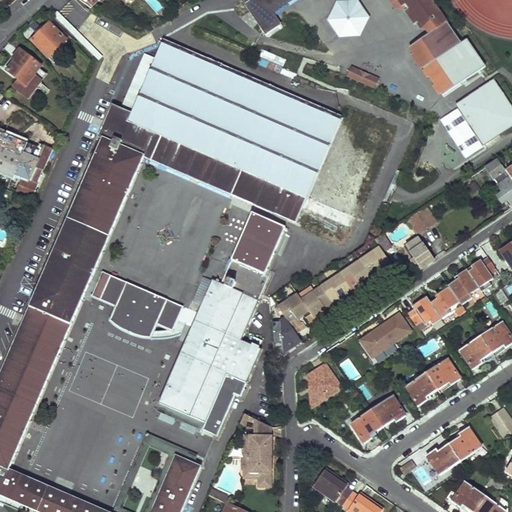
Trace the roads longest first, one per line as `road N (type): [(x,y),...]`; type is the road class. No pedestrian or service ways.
road 1 (residential): [(511,212),(295,361),(292,440)]
road 2 (residential): [(375,468),(511,372)]
road 3 (unknown): [(194,511),(241,406),(261,387)]
